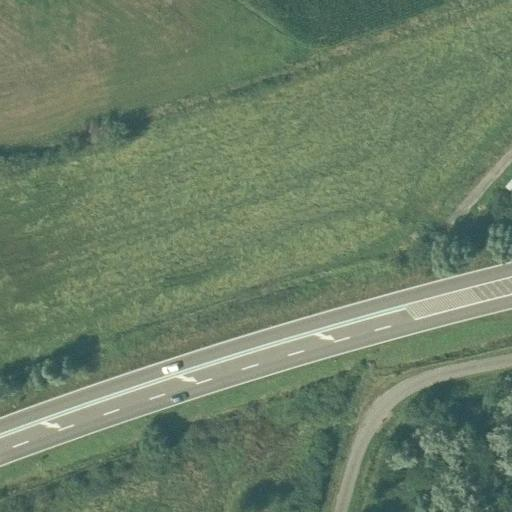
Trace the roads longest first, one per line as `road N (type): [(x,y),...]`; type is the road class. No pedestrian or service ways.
road 1 (trunk): [(511,267),(302,323),(0,425)]
road 2 (trunk): [(0,453),(150,397),(511,300)]
road 3 (unclassified): [(511,360),(406,387),(371,420),(337,511)]
